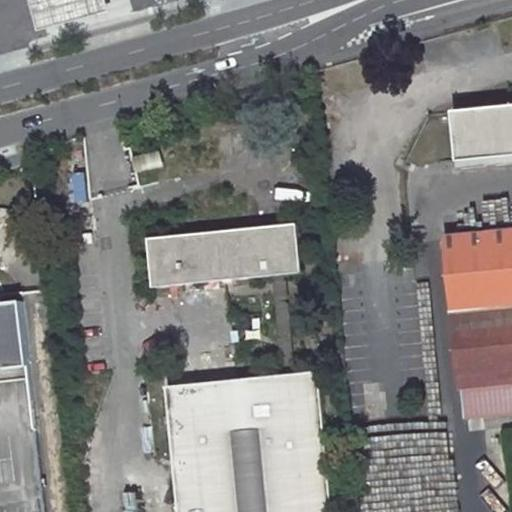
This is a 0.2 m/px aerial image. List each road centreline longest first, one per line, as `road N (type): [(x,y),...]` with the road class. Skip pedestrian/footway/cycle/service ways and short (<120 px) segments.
road 1 (secondary): [(264,15),(0,87)]
road 2 (secondary): [(184,81),(271,58),(390,0)]
road 3 (unknown): [(109,211),(215,178),(295,184)]
road 4 (secondary): [(0,132),(184,81)]
